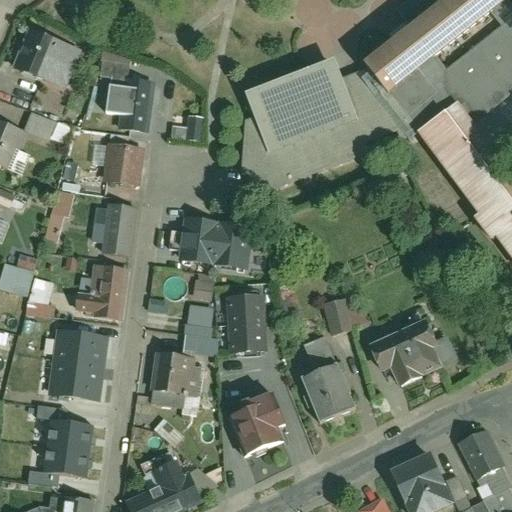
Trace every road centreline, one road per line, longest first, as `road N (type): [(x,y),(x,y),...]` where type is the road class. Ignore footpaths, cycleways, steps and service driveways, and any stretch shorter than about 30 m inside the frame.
road 1 (residential): [(110,511),(159,167)]
road 2 (residential): [(511,398),(254,511)]
